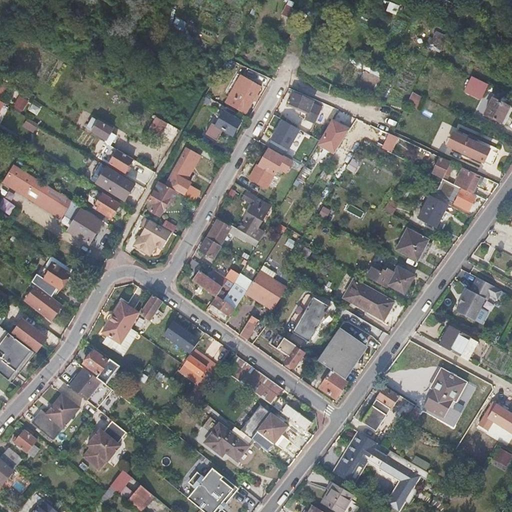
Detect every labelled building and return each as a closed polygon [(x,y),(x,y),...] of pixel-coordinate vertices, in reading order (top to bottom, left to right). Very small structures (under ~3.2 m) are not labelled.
[(287,0),(282,15),(298,21),(302,12),(293,9),(295,2),(288,0),(287,0)] [(249,107),(261,86),(243,76),(231,97),(249,107)] [(471,77),(464,94),(481,101),(488,85),(471,77)] [(407,103),(417,108),(422,98),(412,92),(407,103)] [(293,93),(289,103),(310,112),(308,117),(317,122),(323,108),(314,104),(314,102),(293,93)] [(502,122),(510,106),(494,98),(486,115),(502,122)] [(310,112),(289,103),(288,105),(303,112),(302,115),(308,117),(310,112)] [(233,134),(241,121),(225,111),(217,124),(213,122),(206,133),(218,140),(224,129),(233,134)] [(158,113),(151,125),(161,131),(168,119),(158,113)] [(92,134),(106,142),(111,132),(113,129),(105,124),(106,123),(105,123),(105,124),(94,117),(87,128),(94,131),(92,134)] [(26,118),(23,128),(35,132),(39,122),(26,118)] [(333,122),(321,145),(320,146),(335,153),(340,145),(335,142),(343,127),(333,122)] [(484,161),(490,148),(455,131),(449,145),(484,161)] [(111,132),(106,142),(108,143),(111,145),(117,135),(111,132)] [(397,137),(390,133),(382,147),(389,151),(397,137)] [(125,173),(134,158),(118,149),(111,145),(108,143),(100,157),(110,163),(125,173)] [(167,185),(176,190),(178,192),(184,196),(191,184),(180,177),(185,169),(189,172),(194,164),(192,163),(197,154),(188,148),(167,185)] [(257,164),(249,178),(266,188),(278,167),(286,171),(293,160),(291,159),(285,155),(284,155),(283,157),(268,148),(259,165),(257,164)] [(452,162),(441,157),(433,173),(444,178),(452,162)] [(351,161),(346,170),(354,174),(359,165),(351,161)] [(83,208),(15,165),(4,182),(61,218),(64,214),(75,221),(82,211),(83,208)] [(108,166),(97,183),(109,191),(125,201),(135,184),(135,183),(135,182),(134,182),(134,183),(120,174),(108,166)] [(305,166),(297,180),(304,184),(312,171),(305,166)] [(484,177),(471,171),(462,188),(463,188),(473,193),(478,183),(481,184),(484,177)] [(437,184),(432,195),(433,196),(444,202),(454,183),(445,179),(441,186),(437,184)] [(167,185),(160,181),(149,200),(154,203),(150,210),(159,216),(169,200),(172,202),(178,192),(176,190),(167,185)] [(252,237),(272,204),(251,192),(244,188),(240,197),(253,204),(239,229),(252,237)] [(473,193),(463,188),(456,203),(470,210),(477,195),(473,193)] [(103,194),(102,197),(92,213),(103,221),(107,215),(112,218),(120,205),(103,194)] [(444,202),(433,196),(423,216),(437,223),(448,204),(444,202)] [(390,200),(384,211),(393,216),(399,205),(390,200)] [(323,207),(319,216),(327,220),(331,211),(323,207)] [(82,211),(75,221),(69,231),(89,244),(102,224),(82,211)] [(148,220),(140,215),(136,223),(144,228),(135,244),(149,252),(154,244),(162,248),(172,231),(149,219),(148,220)] [(220,245),(229,231),(231,228),(218,221),(200,250),(214,258),(221,246),(220,245)] [(257,246),(260,242),(252,237),(239,229),(232,226),(231,228),(229,231),(243,239),(244,238),(257,246)] [(271,226),(267,234),(275,238),(279,231),(271,226)] [(418,260),(428,240),(409,229),(398,249),(418,260)] [(293,250),(296,242),(288,239),(285,247),(293,250)] [(314,251),(299,242),(294,251),(309,259),(314,251)] [(195,269),(199,264),(195,260),(191,266),(195,269)] [(377,263),(369,277),(388,287),(395,292),(396,289),(406,294),(415,276),(389,262),(386,268),(377,263)] [(60,289),(70,275),(52,263),(48,269),(50,271),(45,279),(60,289)] [(222,289),(223,288),(200,271),(194,280),(217,296),(222,289)] [(286,289),(259,273),(248,291),(267,303),(266,305),(273,310),(286,289)] [(495,286),(478,277),(471,290),(468,289),(464,296),(463,296),(459,302),(460,303),(457,311),(473,320),(485,298),(488,300),(495,286)] [(393,302),(355,280),(345,297),(380,318),(383,313),(386,314),(393,302)] [(217,296),(212,304),(230,317),(247,293),(248,291),(235,283),(231,289),(225,285),(223,288),(222,289),(217,296)] [(267,303),(248,291),(247,293),(266,305),(267,303)] [(10,301),(0,293),(0,307),(3,310),(10,301)] [(47,313),(45,316),(51,321),(60,310),(43,296),(34,307),(39,312),(41,309),(47,313)] [(150,320),(163,302),(154,296),(141,314),(150,320)] [(309,341),(330,307),(313,297),(293,332),(309,341)] [(131,327),(140,312),(123,302),(103,334),(121,344),(131,327)] [(170,313),(162,323),(183,338),(191,328),(170,313)] [(253,316),(240,335),(245,338),(247,340),(260,320),(257,318),(253,316)] [(47,338),(23,320),(13,333),(37,351),(47,338)] [(17,339),(0,326),(0,356),(2,358),(1,360),(16,371),(30,352),(15,341),(17,339)] [(451,326),(441,345),(461,356),(470,337),(451,326)] [(330,369),(332,370),(344,378),(366,346),(341,328),(318,360),(323,364),(330,369)] [(306,352),(280,334),(272,344),(290,356),(286,362),(295,368),(306,352)] [(186,360),(197,345),(190,340),(179,355),(186,360)] [(197,350),(186,364),(208,380),(218,366),(197,350)] [(101,378),(112,364),(97,353),(87,366),(101,378)] [(230,364),(224,360),(219,367),(225,371),(230,364)] [(122,368),(114,362),(112,364),(101,378),(100,380),(105,384),(106,384),(111,382),(110,378),(122,378),(120,369),(122,368)] [(283,389),(248,363),(236,379),(271,405),(283,389)] [(323,380),(330,369),(323,364),(316,376),(323,380)] [(100,380),(88,370),(73,390),(90,404),(105,384),(100,380)] [(336,398),(348,381),(344,378),(332,370),(320,387),(336,398)] [(468,384),(445,371),(426,406),(445,418),(456,399),(459,401),(468,384)] [(400,396),(386,387),(374,404),(389,413),(400,396)] [(51,413),(49,411),(46,416),(40,412),(31,423),(53,442),(80,409),(63,395),(53,407),(55,409),(51,413)] [(494,421),(511,433),(511,413),(494,401),(478,424),(488,430),(494,421)] [(389,413),(374,404),(362,422),(377,431),(389,413)] [(288,405),(282,413),(306,430),(312,422),(288,405)] [(160,426),(137,408),(132,416),(149,430),(143,437),(135,431),(131,436),(143,447),(160,426)] [(416,416),(411,413),(405,421),(411,425),(416,416)] [(257,431),(266,438),(273,429),(276,432),(283,423),(271,414),(257,431)] [(252,441),(234,427),(229,433),(218,425),(204,443),(221,456),(224,452),(237,461),(252,441)] [(273,429),(266,438),(270,441),(276,432),(273,429)] [(27,452),(37,440),(25,430),(15,442),(27,452)] [(102,431),(92,443),(95,445),(91,450),(85,457),(101,470),(107,463),(108,463),(121,446),(102,431)] [(346,453),(334,472),(353,484),(368,461),(401,481),(386,505),(397,511),(398,511),(405,502),(409,504),(418,490),(414,488),(421,476),(427,480),(431,473),(359,431),(349,449),(353,451),(351,456),(346,453)] [(2,457),(15,468),(22,460),(9,448),(2,457)] [(511,455),(504,451),(498,464),(507,469),(511,459),(511,455)] [(12,470),(15,468),(2,457),(0,459),(0,481),(3,484),(13,472),(12,470)] [(218,511),(221,509),(225,504),(223,502),(233,489),(221,479),(223,477),(213,468),(204,479),(201,476),(193,487),(195,489),(188,498),(203,511),(218,511)] [(116,491),(141,511),(163,511),(168,507),(124,471),(111,487),(116,491)] [(201,476),(197,473),(188,483),(193,487),(201,476)] [(238,489),(223,476),(223,477),(221,479),(233,489),(223,502),(225,504),(238,489)] [(342,511),(354,495),(335,483),(322,503),(335,511),(342,511)] [(104,506),(116,491),(111,487),(106,492),(99,502),(104,506)] [(104,492),(98,488),(91,498),(96,502),(104,492)] [(52,511),(55,509),(45,501),(41,506),(39,505),(34,511),(52,511)]
